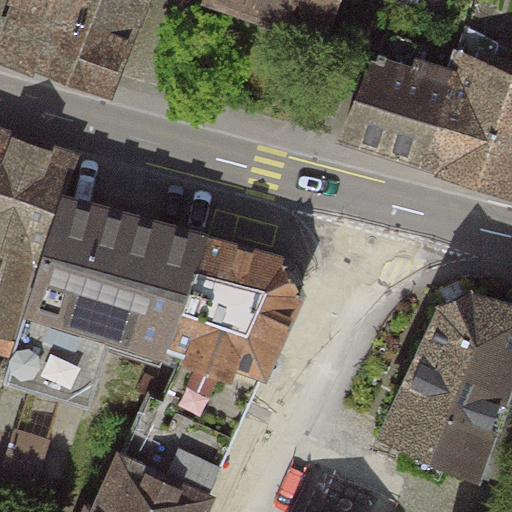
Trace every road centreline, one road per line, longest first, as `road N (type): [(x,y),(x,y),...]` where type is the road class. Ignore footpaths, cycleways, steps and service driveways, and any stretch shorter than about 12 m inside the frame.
road 1 (tertiary): [(385,204),(0,100)]
road 2 (tertiary): [(385,204),(250,511)]
road 3 (residential): [(385,204),(511,238)]
